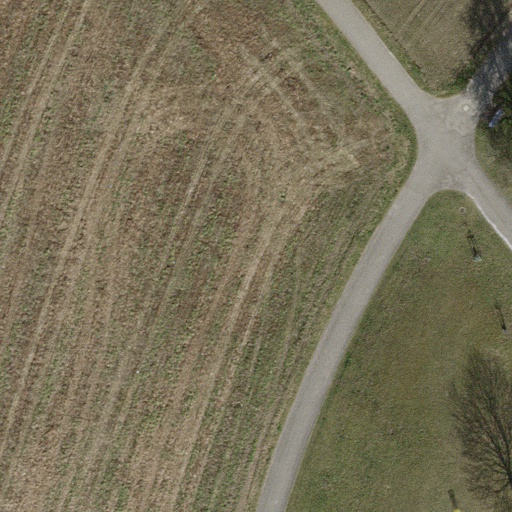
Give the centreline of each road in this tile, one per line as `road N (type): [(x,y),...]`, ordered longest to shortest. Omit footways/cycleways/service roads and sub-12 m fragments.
road 1 (track): [(259,511),(271,444),(435,134),(511,29)]
road 2 (track): [(325,0),(511,227)]
